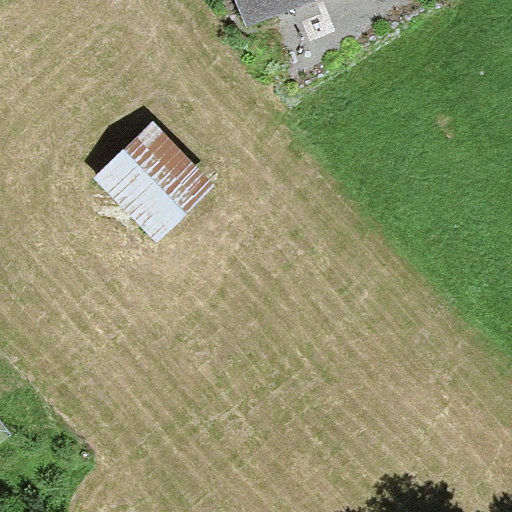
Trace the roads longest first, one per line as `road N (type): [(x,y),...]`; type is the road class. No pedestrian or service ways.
road 1 (track): [(250,165),(325,276),(444,424),(499,511)]
road 2 (track): [(466,0),(422,51),(269,150),(177,233)]
